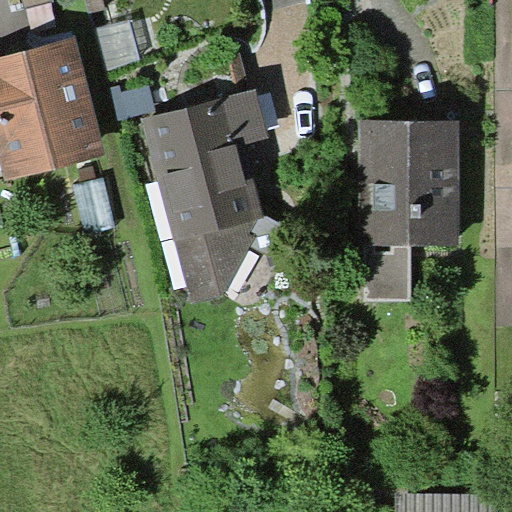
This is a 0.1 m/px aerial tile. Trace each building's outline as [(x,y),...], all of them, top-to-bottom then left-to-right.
[(105,7),(103,0),(85,0),(89,11),(105,7)] [(107,154),(75,35),(0,55),(0,162),(5,181),(107,154)] [(120,85),(97,91),(105,123),(157,110),(150,83),(121,91),(120,85)] [(269,138),(256,89),(141,119),(193,305),(225,294),(256,237),(251,233),(258,218),(264,217),(245,143),(269,138)] [(459,119),(359,120),(359,243),(363,243),(363,301),(411,301),(411,244),(459,244),(459,119)] [(82,183),(74,185),(86,233),(116,226),(104,178),(97,179),(93,166),(79,170),(82,183)]
